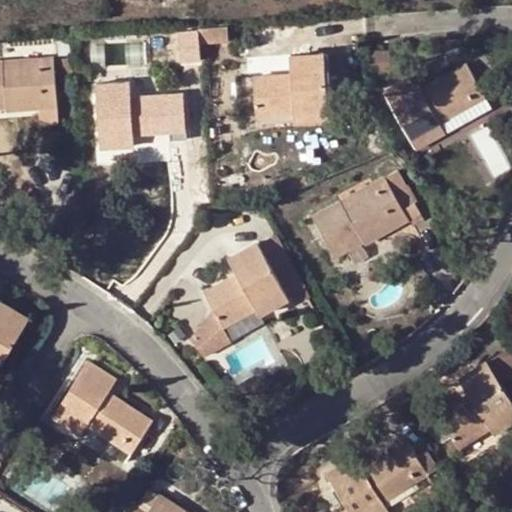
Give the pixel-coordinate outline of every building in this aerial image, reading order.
[(197,29),(198,40),(198,44),(228,42),(227,27),(197,29)] [(197,29),(183,30),(183,41),(198,40),(197,29)] [(77,39),(69,39),(70,48),(79,47),(77,39)] [(295,76),(289,77),(252,80),(255,116),(292,114),(293,121),(326,117),(321,55),(294,57),(295,76)] [(0,108),(4,108),(4,102),(54,99),(52,61),(37,61),(37,66),(1,69),(0,64),(0,108)] [(383,93),(414,149),(434,137),(428,128),(437,123),(484,98),(465,64),(419,89),(412,77),(383,93)] [(95,87),(100,150),(119,149),(118,138),(183,133),(180,95),(139,97),(129,98),(128,84),(95,87)] [(129,98),(139,97),(138,84),(128,84),(129,98)] [(4,108),(4,112),(55,108),(54,99),(4,102),(4,108)] [(443,133),(437,123),(428,128),(434,137),(443,133)] [(511,164),(491,126),(473,136),(495,176),(511,167),(511,164)] [(118,138),(119,149),(183,145),(183,133),(118,138)] [(340,203),(312,219),(334,257),(362,241),(359,236),(391,218),(395,226),(408,220),(393,193),(403,187),(395,172),(372,185),(374,189),(342,206),(340,203)] [(372,185),(340,203),(342,206),(374,189),(372,185)] [(418,214),(403,187),(393,193),(408,220),(418,214)] [(364,244),(395,226),(391,218),(359,236),(362,241),(364,244)] [(259,246),(289,299),(309,287),(279,235),(259,246)] [(237,276),(204,294),(224,328),(255,309),(269,301),(273,308),(289,299),(259,246),(258,243),(234,257),(243,273),(237,276)] [(227,261),(237,276),(243,273),(234,257),(227,261)] [(269,301),(255,309),(260,316),(273,308),(269,301)] [(0,367),(28,320),(4,307),(0,314),(0,367)] [(486,361),(499,379),(511,369),(511,355),(507,348),(486,361)] [(503,416),(508,423),(511,420),(511,399),(499,379),(486,361),(464,375),(475,390),(468,395),(437,415),(440,421),(451,437),(457,446),(488,426),(503,416)] [(115,382),(87,364),(53,417),(71,428),(76,419),(86,426),(130,454),(151,421),(108,393),(115,382)] [(475,390),(464,375),(458,379),(468,395),(475,390)] [(503,416),(488,426),(493,432),(508,423),(503,416)] [(81,435),(86,426),(76,419),(71,428),(81,435)] [(451,437),(440,421),(431,427),(442,443),(451,437)] [(355,459),(327,477),(348,510),(349,511),(387,511),(389,511),(383,501),(427,473),(417,458),(407,442),(363,470),(355,459)] [(417,458),(427,473),(429,476),(439,470),(427,453),(417,458)] [(134,505),(129,511),(184,511),(185,511),(159,496),(157,498),(147,490),(137,507),(134,505)] [(99,511),(85,503),(76,511),(99,511)]
